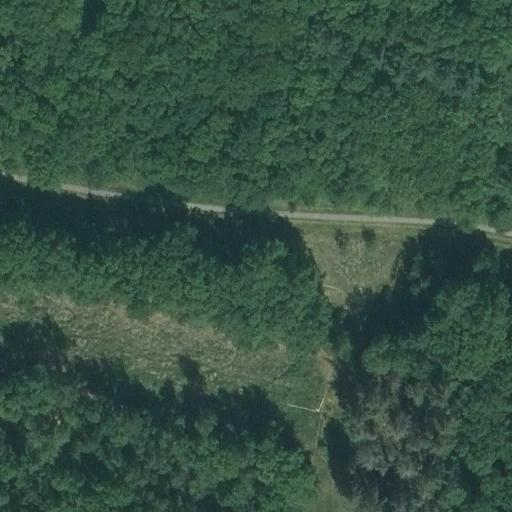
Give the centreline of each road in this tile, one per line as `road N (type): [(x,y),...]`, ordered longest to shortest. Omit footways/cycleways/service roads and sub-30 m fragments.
road 1 (track): [(0,189),(181,219),(511,245)]
road 2 (track): [(320,229),(324,264),(335,282),(355,289),(393,280),(406,232)]
road 3 (track): [(322,476),(342,457),(337,395),(369,345)]
